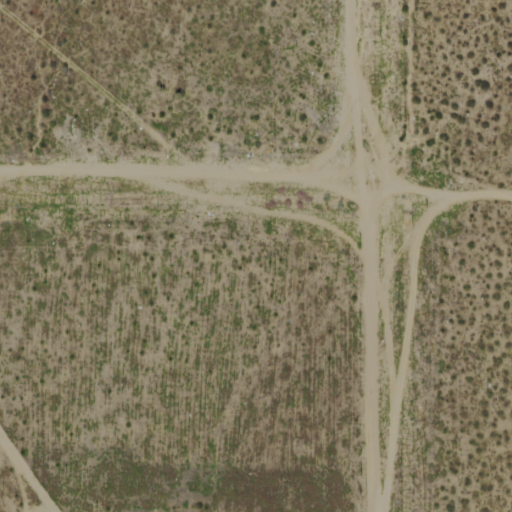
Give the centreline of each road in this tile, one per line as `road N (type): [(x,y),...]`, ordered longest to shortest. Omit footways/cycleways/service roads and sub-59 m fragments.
road 1 (track): [(372,511),(375,0)]
road 2 (track): [(373,186),(0,183)]
road 3 (track): [(373,186),(511,187)]
